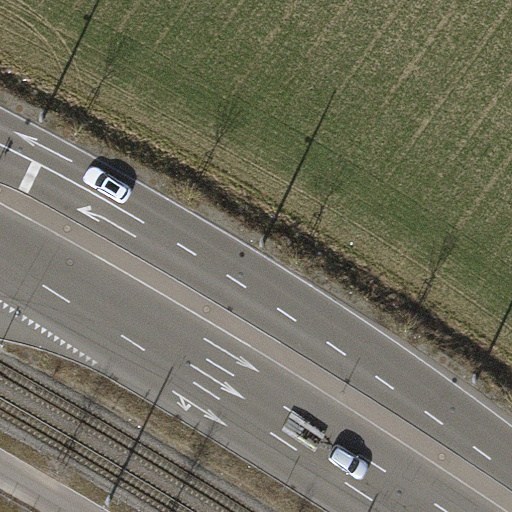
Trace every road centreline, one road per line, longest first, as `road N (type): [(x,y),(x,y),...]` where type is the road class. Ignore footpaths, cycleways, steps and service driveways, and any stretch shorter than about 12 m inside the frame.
road 1 (unclassified): [(511,460),(425,395),(120,206),(0,147)]
road 2 (unclassified): [(0,247),(415,511)]
